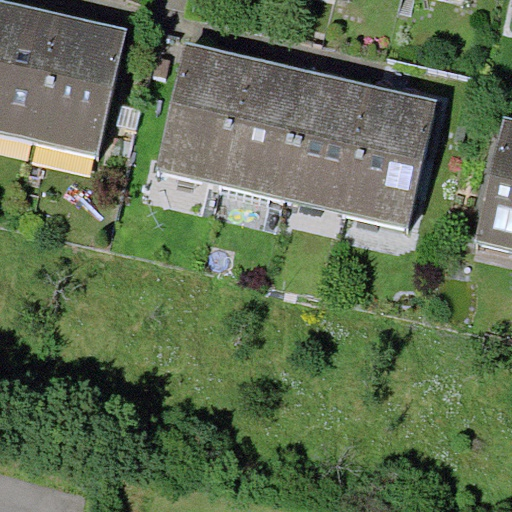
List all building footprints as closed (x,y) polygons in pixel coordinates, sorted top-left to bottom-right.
[(56,36),(0,23),(0,135),(32,143),(56,36)] [(119,50),(56,36),(32,143),(95,157),(119,50)] [(244,81),(181,67),(157,175),(219,189),(244,81)] [(306,95),(244,81),(219,189),(282,203),(306,95)] [(369,109),(306,95),(282,203),(345,217),(369,109)] [(431,123),(369,109),(345,217),(407,231),(431,123)] [(511,141),(500,139),(476,246),(511,254),(511,141)]
